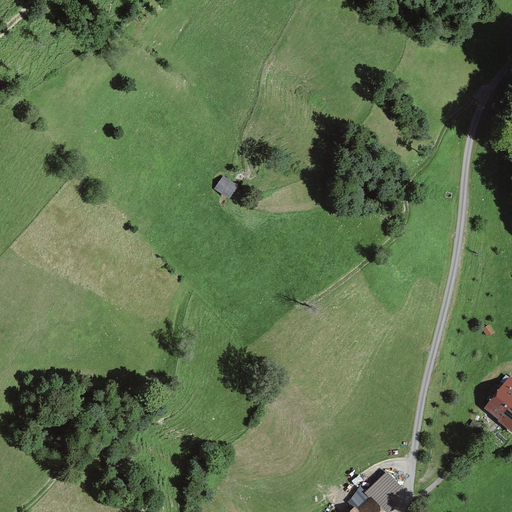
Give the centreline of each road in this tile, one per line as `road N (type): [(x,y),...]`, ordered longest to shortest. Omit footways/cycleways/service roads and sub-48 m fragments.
road 1 (track): [(511,54),(483,87),(468,129),(403,511)]
road 2 (track): [(140,511),(99,431),(132,398),(119,392),(74,414),(48,478),(13,511)]
